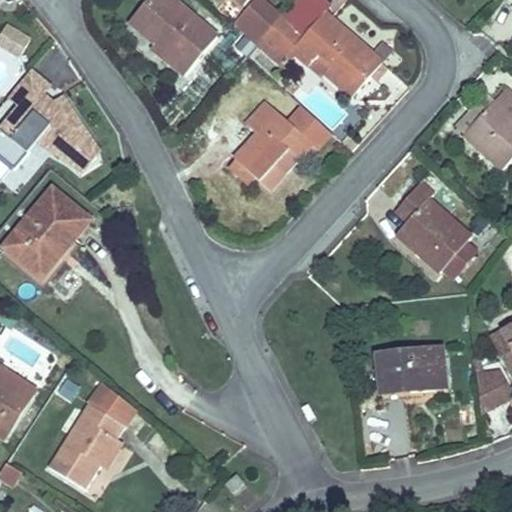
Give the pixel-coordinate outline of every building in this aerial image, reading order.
[(179,50),(168,63),(186,78),(218,40),(170,0),(150,0),(130,24),(158,48),(165,39),(179,50)] [(260,45),(283,18),(263,0),(257,0),(235,25),(259,46),(260,45)] [(299,0),(283,18),(260,45),(283,65),(295,52),(312,67),(322,54),(335,66),(327,75),(354,99),(373,78),(384,66),(326,15),(308,0),(299,0)] [(4,26),(0,33),(0,50),(22,60),(31,38),(4,26)] [(155,52),(168,63),(179,50),(165,39),(158,48),(155,52)] [(0,104),(22,63),(0,51),(0,104)] [(388,69),(384,66),(373,78),(377,81),(388,69)] [(0,190),(1,191),(39,146),(81,181),(109,148),(52,99),(58,92),(31,69),(5,100),(17,110),(0,129),(0,190)] [(257,95),(268,104),(313,145),(326,130),(271,80),(257,95)] [(495,104),(466,135),(465,136),(504,172),(511,162),(511,95),(507,91),(495,104)] [(458,128),(466,135),(495,104),(487,96),(458,128)] [(313,145),(268,104),(248,126),(259,137),(237,162),(239,164),(255,178),(270,193),(285,176),(276,168),(290,153),(298,161),(313,145)] [(352,154),(359,146),(349,136),(342,144),(352,154)] [(285,176),(298,161),(290,153),(276,168),(285,176)] [(248,185),(255,178),(239,164),(233,170),(248,185)] [(413,218),(409,223),(398,236),(442,274),(445,271),(455,280),(477,254),(467,245),(473,239),(430,201),(434,196),(421,185),(402,207),(413,218)] [(54,191),(6,249),(43,279),(90,222),(54,191)] [(397,213),(409,223),(413,218),(402,207),(397,213)] [(511,373),(511,330),(494,340),(511,373)] [(411,391),(412,394),(447,390),(443,351),(379,358),(383,394),(411,391)] [(0,434),(6,438),(35,394),(0,370),(0,434)] [(482,415),(511,399),(511,396),(501,374),(478,377),(482,415)] [(103,387),(91,407),(119,424),(125,428),(135,411),(103,387)] [(119,424),(91,407),(90,406),(51,469),(86,491),(101,467),(117,442),(126,428),(125,428),(119,424)] [(123,446),(117,442),(101,467),(107,471),(123,446)] [(182,484),(195,473),(182,458),(169,468),(182,484)] [(7,464),(0,474),(0,478),(12,486),(19,472),(7,464)] [(237,476),(227,485),(234,493),(244,484),(237,476)]
